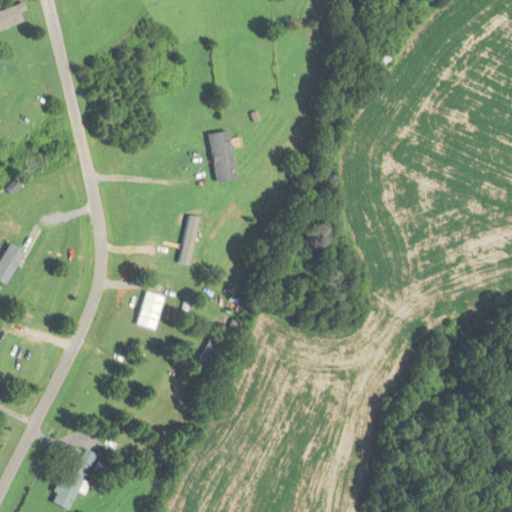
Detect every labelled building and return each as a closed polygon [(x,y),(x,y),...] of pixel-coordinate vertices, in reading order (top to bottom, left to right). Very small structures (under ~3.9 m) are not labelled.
[(0,7),(0,25),(20,26),(20,8),(0,7)] [(205,135),(213,183),(232,180),(224,132),(205,135)] [(198,220),(180,218),(175,264),(193,266),(198,220)] [(151,329),(159,297),(142,292),(133,325),(151,329)] [(70,459),(59,482),(56,481),(46,502),(66,511),(92,454),(81,450),(75,462),(70,459)]
